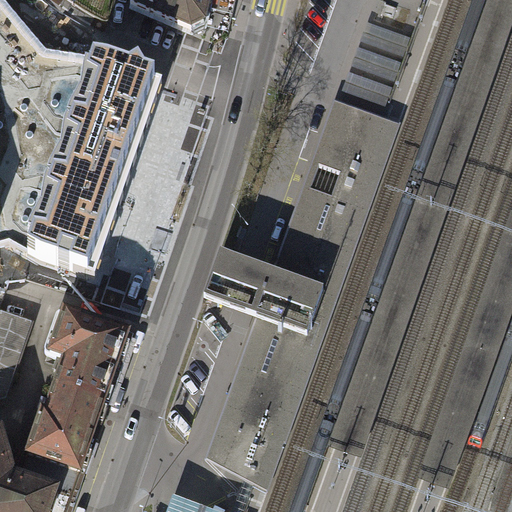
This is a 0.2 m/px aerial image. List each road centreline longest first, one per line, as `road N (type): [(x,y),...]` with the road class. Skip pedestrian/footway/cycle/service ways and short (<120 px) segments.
road 1 (tertiary): [(110,511),(248,90)]
road 2 (residential): [(37,0),(116,49),(248,90)]
